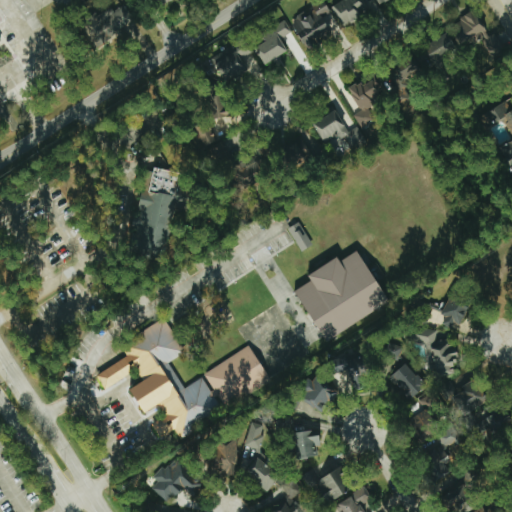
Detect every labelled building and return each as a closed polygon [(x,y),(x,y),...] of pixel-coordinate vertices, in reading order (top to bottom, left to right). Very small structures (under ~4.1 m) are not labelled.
[(306,49),(333,35),(323,17),(330,13),(323,0),(322,0),(304,10),(305,11),(290,19),(306,49)] [(367,15),(360,0),(343,0),(331,5),(340,26),(367,15)] [(134,24),(124,4),(84,23),(94,43),(134,24)] [(463,46),(480,38),(491,59),(504,52),(495,33),(488,37),(475,11),(451,23),(463,46)] [(265,66),(288,51),(279,38),(289,32),(282,21),(262,35),(266,41),(254,49),(265,66)] [(424,46),(433,65),(459,53),(450,34),(424,46)] [(243,41),(212,57),(225,82),(248,70),(255,83),(262,79),(243,41)] [(387,68),(397,94),(405,91),(403,86),(419,80),(411,59),(387,68)] [(383,101),(372,79),(350,90),(360,111),(353,115),(359,127),(373,120),(368,109),(383,101)] [(224,97),(211,101),(218,121),(231,116),(224,97)] [(313,124),(323,143),(329,140),(338,156),(365,142),(357,127),(348,132),(336,111),(313,124)] [(217,141),(206,124),(195,131),(205,148),(217,141)] [(127,244),(161,257),(186,171),(150,157),(127,244)] [(244,185),(260,182),(257,168),(241,171),(244,185)] [(288,227),(298,251),(311,246),(300,222),(288,227)] [(293,289),(311,278),(307,272),(336,253),(340,258),(356,247),(388,298),(326,339),(293,289)] [(442,323),(451,327),(454,321),(460,325),(472,302),(452,292),(441,313),(446,316),(442,323)] [(119,343),(163,315),(185,350),(167,361),(184,387),(201,376),(210,390),(213,389),(203,373),(248,343),(271,379),(227,409),(217,394),(214,396),(223,410),(180,437),(174,428),(160,436),(151,422),(164,413),(135,368),(104,388),(96,374),(126,354),(119,343)] [(461,384),(456,404),(475,409),(477,404),(480,404),(485,384),(467,379),(468,376),(454,372),(460,349),(450,346),(451,342),(435,338),(437,331),(417,326),(414,341),(424,343),(421,352),(432,354),(428,372),(454,379),(453,382),(461,384)] [(351,369),(352,388),(373,387),(372,357),(346,358),(345,357),(338,357),(339,370),(351,369)] [(389,377),(409,401),(427,387),(407,362),(389,377)] [(302,401),(325,412),(337,387),(314,377),(302,401)] [(439,432),(440,432),(432,410),(437,408),(432,395),(416,400),(421,412),(410,415),(420,441),(423,440),(437,479),(453,473),(439,432)] [(311,419),(275,418),(275,431),(298,431),(298,456),(316,457),(316,445),(320,446),(320,430),(311,430),(311,419)] [(243,445),(257,449),(264,426),(250,422),(243,445)] [(235,476),(236,439),(214,438),(213,475),(235,476)] [(265,491),(281,476),(260,455),(245,470),(265,491)] [(151,488),(168,502),(182,487),(192,496),(204,483),(174,456),(154,478),(157,482),(151,488)] [(313,483),(326,505),(355,487),(341,465),(313,483)] [(298,511),(290,498),(296,494),(291,486),(286,489),(289,494),(267,508),(269,511),(298,511)] [(465,511),(487,511),(464,487),(452,498),(465,511)] [(334,503),(338,511),(365,511),(360,502),(368,498),(363,489),(334,503)]
